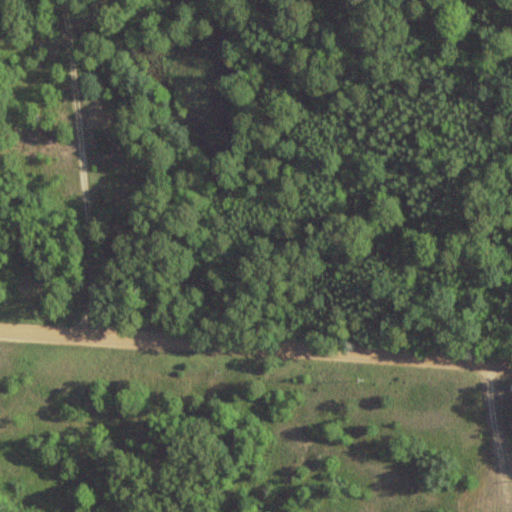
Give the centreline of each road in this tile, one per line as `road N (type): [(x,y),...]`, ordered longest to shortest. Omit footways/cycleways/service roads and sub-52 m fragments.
road 1 (residential): [(0,331),(511,364)]
road 2 (track): [(81,337),(99,128),(54,0)]
